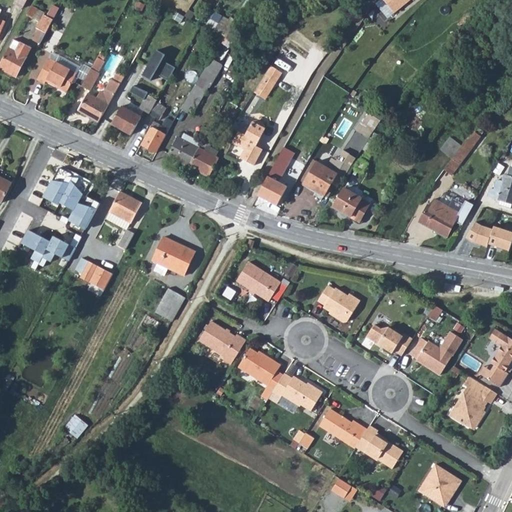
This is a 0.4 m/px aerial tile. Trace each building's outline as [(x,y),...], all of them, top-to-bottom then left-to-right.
[(14,0),(11,5),(20,10),(25,0),(14,0)] [(380,0),(393,16),(411,0),(380,0)] [(27,11),(23,18),(37,26),(34,32),(36,34),(30,44),(37,47),(49,24),(27,11)] [(10,43),(5,51),(11,54),(16,47),(10,43)] [(5,51),(0,60),(0,72),(12,80),(26,52),(16,47),(11,54),(5,51)] [(177,66),(163,59),(166,53),(158,49),(143,74),(151,79),(156,71),(169,79),(177,66)] [(56,60),(49,56),(33,82),(40,86),(43,82),(53,88),(52,90),(62,95),(72,77),(64,72),(68,66),(56,59),(56,60)] [(211,60),(199,78),(209,85),(221,66),(211,60)] [(76,71),(68,66),(64,72),(72,77),(76,71)] [(265,70),(249,97),(259,103),(267,90),(269,91),(277,77),(265,70)] [(88,71),(78,88),(86,93),(96,75),(88,71)] [(75,114),(95,125),(116,87),(121,78),(114,74),(110,83),(108,82),(100,96),(97,94),(93,101),(85,96),(75,114)] [(199,78),(179,110),(189,116),(209,85),(199,78)] [(148,91),(145,97),(153,102),(157,95),(148,91)] [(137,110),(146,115),(153,103),(153,102),(145,97),(137,110)] [(123,101),(109,127),(129,137),(138,120),(124,111),(128,104),(123,101)] [(153,103),(146,115),(156,120),(162,109),(153,103)] [(362,134),(369,139),(386,114),(378,109),(373,115),(370,113),(364,123),(368,126),(362,134)] [(150,129),(140,147),(154,155),(172,121),(168,119),(163,129),(160,133),(150,129)] [(153,123),(150,129),(160,133),(163,129),(153,123)] [(233,137),(229,145),(241,152),(236,161),(250,169),(259,152),(253,149),(263,131),(261,127),(256,123),(250,124),(242,138),(236,134),(233,137)] [(198,144),(185,167),(205,178),(215,159),(212,157),(201,150),(204,146),(215,127),(210,124),(198,144)] [(452,158),(433,186),(441,191),(450,179),(449,177),(477,138),(471,133),(461,145),(457,151),(452,158)] [(165,156),(185,167),(198,144),(180,135),(177,140),(175,139),(165,156)] [(440,150),(452,158),(457,151),(461,145),(450,137),(440,150)] [(204,146),(201,150),(212,157),(214,152),(204,146)] [(344,150),(332,170),(340,175),(332,186),(337,189),(356,158),(344,150)] [(51,176),(67,184),(78,165),(61,156),(51,176)] [(273,161),(251,194),(270,206),(281,188),(269,180),(274,173),(277,176),(282,167),(273,161)] [(332,170),(320,162),(306,183),(326,196),(332,186),(340,175),(332,170)] [(288,176),(295,180),(302,171),(294,166),(288,176)] [(486,186),(483,194),(511,204),(511,199),(511,176),(502,173),(496,190),(486,186)] [(0,176),(0,202),(2,203),(12,183),(0,176)] [(41,176),(30,204),(43,210),(54,181),(41,176)] [(120,191),(106,219),(127,230),(128,229),(143,203),(120,191)] [(344,191),(333,210),(349,220),(361,201),(344,191)] [(361,201),(349,220),(358,225),(369,206),(361,201)] [(431,209),(425,206),(416,222),(443,238),(452,223),(458,226),(459,225),(469,206),(461,202),(455,214),(434,202),(431,209)] [(510,247),(511,239),(511,229),(494,224),(493,226),(477,220),(468,235),(488,244),(488,242),(510,247)] [(119,246),(126,250),(135,233),(128,229),(127,230),(119,246)] [(164,237),(153,261),(158,263),(154,271),(165,276),(169,268),(184,276),(195,254),(172,243),(173,241),(164,237)] [(89,261),(80,277),(105,290),(113,274),(89,261)] [(237,281),(250,289),(256,293),(269,302),(276,291),(282,295),(288,287),(249,262),(237,281)] [(285,272),(292,277),(298,268),(291,263),(285,272)] [(328,285),(318,301),(325,305),(324,308),(334,314),(334,316),(343,322),(348,321),(361,301),(350,294),(348,296),(336,288),(335,290),(328,285)] [(169,288),(156,312),(172,321),(185,298),(169,288)] [(442,310),(434,305),(428,315),(436,321),(442,310)] [(225,360),(232,364),(247,341),(237,335),(236,337),(211,321),(200,340),(224,356),(225,360)] [(394,351),(402,356),(413,339),(404,334),(403,336),(389,327),(382,329),(375,325),(367,337),(393,353),(394,351)] [(484,366),(480,373),(501,387),(509,374),(506,372),(510,365),(508,363),(510,360),(511,361),(511,338),(496,329),(489,339),(502,346),(491,363),(494,365),(491,371),(484,366)] [(441,375),(463,339),(451,332),(440,349),(429,341),(428,342),(422,338),(411,355),(417,360),(441,375)] [(273,392),(284,375),(278,371),(281,365),(263,354),(263,355),(261,355),(250,349),(239,367),(268,386),(261,396),(268,400),(273,392)] [(284,375),(273,392),(281,398),(282,395),(300,407),(301,405),(311,411),(323,392),(308,383),(306,386),(303,384),(304,382),(294,376),(293,378),(285,373),(284,375)] [(486,387),(470,376),(464,385),(468,387),(464,394),(464,398),(458,406),(455,407),(450,415),(464,424),(465,422),(474,428),(485,412),(482,410),(487,401),(491,403),(497,393),(486,387)] [(356,449),(357,447),(368,430),(354,420),(352,422),(331,409),(320,426),(356,449)] [(79,437),(90,423),(76,413),(65,427),(79,437)] [(368,430),(357,447),(378,461),(378,460),(393,469),(404,451),(391,443),(390,445),(385,442),(386,440),(387,439),(377,433),(379,431),(371,425),(368,430)] [(294,439),(300,443),(306,434),(300,430),(294,439)] [(306,434),(300,443),(308,449),(314,438),(306,433),(306,434)] [(429,493),(427,496),(443,506),(449,497),(451,498),(462,481),(436,464),(422,485),(429,490),(429,493)] [(340,478),(332,490),(345,498),(352,486),(340,478)] [(422,485),(419,491),(427,496),(429,493),(429,490),(422,485)] [(352,486),(345,498),(350,501),(358,489),(352,486)] [(443,506),(445,508),(451,498),(449,497),(443,506)]
